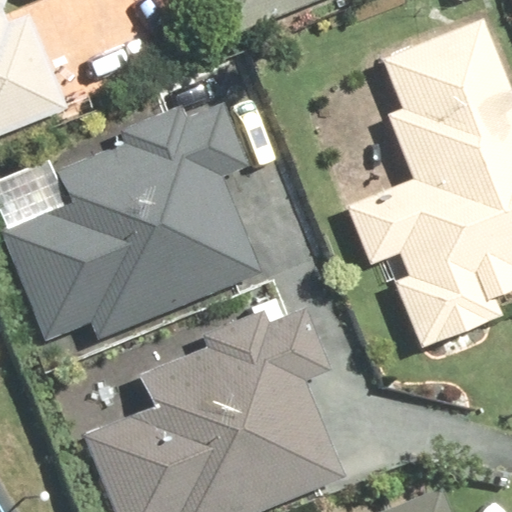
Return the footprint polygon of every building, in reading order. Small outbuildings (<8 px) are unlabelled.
[(0,0),(0,138),(58,115),(21,21),(0,29),(0,5),(2,0),(31,0),(33,1),(34,0),(0,0)] [(199,0),(221,49),(338,0),(199,0)] [(407,186),(339,213),(363,273),(391,261),(400,282),(385,288),(413,356),(453,343),(496,323),(489,305),(511,295),(511,290),(507,277),(511,274),(511,115),(475,23),(373,63),(394,116),(381,121),(407,186)] [(61,211),(0,235),(0,248),(39,346),(84,328),(90,343),(254,278),(216,182),(241,172),(215,108),(178,122),(174,110),(110,135),(115,147),(46,174),(61,211)] [(142,417),(77,443),(104,511),(263,511),(335,484),(297,388),(322,378),(296,313),(260,328),(255,316),(191,341),(196,353),(127,380),(142,417)] [(441,511),(432,491),(379,511),(441,511)]
